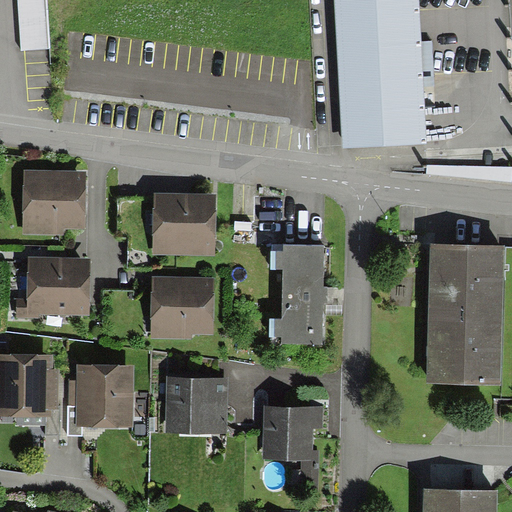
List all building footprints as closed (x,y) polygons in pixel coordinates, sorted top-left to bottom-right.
[(47,0),(19,0),(23,49),(51,47),(47,0)] [(333,0),(341,147),(426,142),(419,0),(333,0)] [(86,172),(26,171),(25,233),(66,234),(66,227),(85,228),(86,172)] [(215,194),(155,194),(154,254),(215,255),(215,194)] [(325,245),(282,244),(280,345),(324,345),(325,245)] [(432,246),(430,312),(499,314),(500,248),(432,246)] [(92,258),(30,257),(29,301),(18,301),(17,319),(41,319),(41,315),(90,316),(92,258)] [(152,276),(152,337),(194,337),(194,332),(212,333),(213,277),(152,276)] [(497,381),(499,314),(430,312),(428,380),(497,381)] [(54,355),(0,354),(0,415),(17,416),(17,425),(47,425),(47,416),(52,416),(52,408),(60,408),(59,368),(54,368),(54,355)] [(134,364),(77,364),(77,381),(70,381),(70,405),(77,405),(76,426),(82,426),(134,426),(134,364)] [(227,378),(168,377),(167,431),(226,432),(227,378)] [(76,426),(77,405),(70,405),(68,405),(67,436),(82,437),(82,426),(76,426)] [(324,407),(265,406),(265,459),(301,459),(301,485),(319,485),(319,448),(316,448),(316,432),(324,432),(324,407)] [(47,416),(47,425),(47,434),(60,434),(60,408),(52,408),(52,416),(47,416)] [(424,489),(423,511),(497,511),(498,492),(424,489)]
